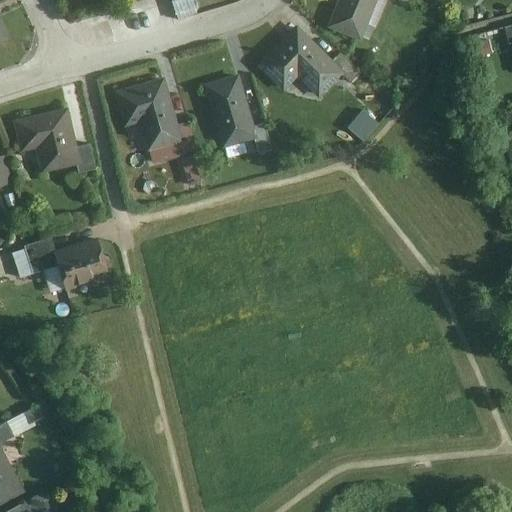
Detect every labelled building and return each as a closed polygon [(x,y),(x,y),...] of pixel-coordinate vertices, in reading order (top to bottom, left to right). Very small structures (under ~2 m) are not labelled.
[(376,0),(339,0),(329,27),(361,40),(376,0)] [(0,44),(12,39),(0,11),(0,44)] [(298,29),(260,67),(283,91),(298,76),(320,98),(343,74),(298,29)] [(240,76),(204,86),(222,148),(258,138),(240,76)] [(165,79),(116,92),(125,125),(141,121),(149,150),(181,141),(165,79)] [(368,140),(383,122),(367,109),(352,126),(368,140)] [(70,111),(15,122),(21,152),(37,148),(42,173),(81,165),(70,111)] [(194,185),(206,181),(197,155),(185,159),(194,185)] [(0,188),(13,184),(5,158),(0,159),(0,188)] [(54,254),(66,292),(112,277),(100,240),(54,254)] [(0,446),(0,506),(24,494),(0,446)]
